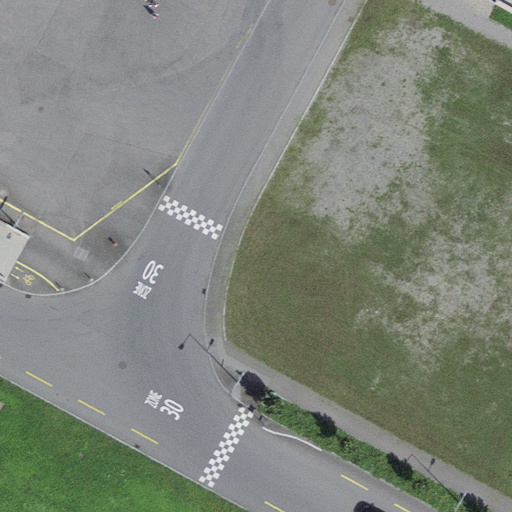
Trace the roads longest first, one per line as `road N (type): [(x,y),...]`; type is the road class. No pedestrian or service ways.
road 1 (unclassified): [(127,375),(308,0)]
road 2 (unclassified): [(368,511),(127,375)]
road 3 (unclassified): [(127,375),(0,311)]
